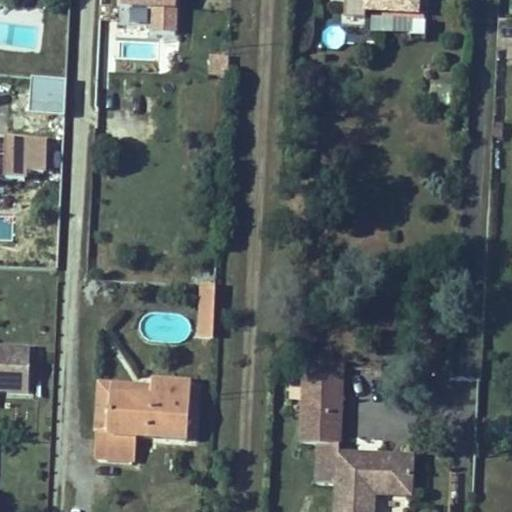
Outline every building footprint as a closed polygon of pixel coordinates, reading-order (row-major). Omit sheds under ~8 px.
[(126,0),(126,4),(156,6),(155,30),(180,31),(181,0),(126,0)] [(422,10),(422,0),(371,0),(371,8),(422,10)] [(372,31),(408,31),(408,16),(372,16),(372,31)] [(37,27),(0,23),(0,42),(36,45),(37,27)] [(154,44),(122,43),(122,56),(153,57),(154,44)] [(209,73),(226,74),(227,58),(210,57),(209,73)] [(47,142),(12,141),(11,179),(32,179),(32,173),(46,173),(47,142)] [(216,288),(202,288),(201,339),(215,339),(216,288)] [(192,317),(141,314),(139,338),(191,341),(192,317)] [(0,389),(29,392),(31,348),(0,346),(0,389)] [(303,443),(323,444),(344,446),(349,366),(307,363),(303,443)] [(152,402),(112,400),(111,437),(99,436),(98,461),(135,462),(136,439),(190,441),(193,384),(153,382),(153,388),(152,402)] [(102,386),(99,436),(111,437),(112,400),(152,402),(153,388),(102,386)] [(364,465),(364,457),(344,456),(344,446),(323,444),(320,484),(340,486),(338,511),(376,511),(378,496),(415,498),(417,460),(379,458),(379,466),(364,465)] [(379,458),(364,457),(364,465),(379,466),(379,458)]
